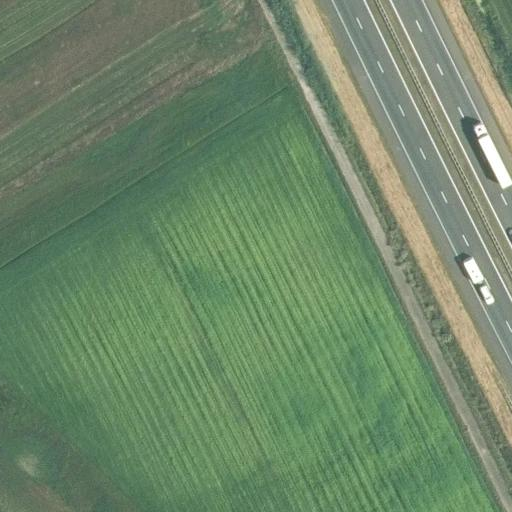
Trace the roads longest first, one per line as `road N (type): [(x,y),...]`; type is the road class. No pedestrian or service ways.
road 1 (track): [(263,0),(511,511)]
road 2 (motorway): [(348,0),(511,328)]
road 3 (motorway): [(511,213),(407,0)]
